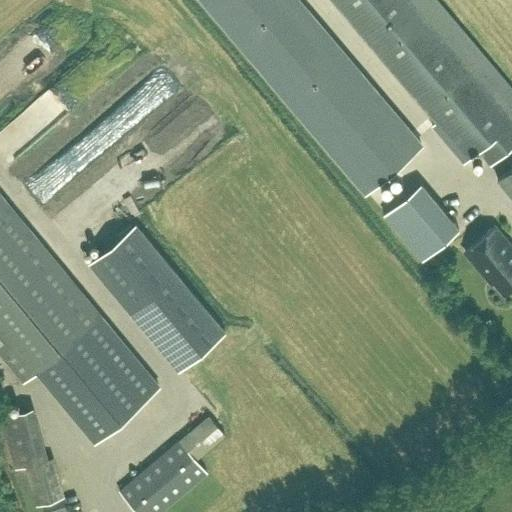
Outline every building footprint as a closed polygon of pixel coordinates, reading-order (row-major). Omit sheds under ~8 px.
[(202,0),(364,191),(421,143),(299,0),(202,0)] [(511,86),(438,0),(336,0),(436,118),(431,123),(462,161),(468,156),(479,146),(491,160),(511,142),(511,86)] [(37,203),(81,176),(69,158),(26,185),(37,203)] [(511,162),(497,176),(511,193),(511,162)] [(419,180),(382,211),(421,257),(458,226),(419,180)] [(100,187),(114,204),(121,198),(106,181),(100,187)] [(0,193),(0,349),(23,378),(36,367),(94,437),(158,384),(100,314),(8,203),(0,193)] [(66,202),(51,211),(72,244),(97,227),(88,214),(98,208),(90,196),(70,209),(66,202)] [(87,259),(177,367),(225,327),(135,219),(87,259)] [(511,282),(511,245),(494,224),(465,248),(491,279),(493,277),(503,290),(511,282)] [(223,431),(206,411),(178,436),(195,455),(223,431)] [(195,455),(178,436),(119,488),(138,511),(154,511),(207,469),(195,455)] [(48,457),(25,463),(36,501),(63,494),(52,456),(48,457)]
